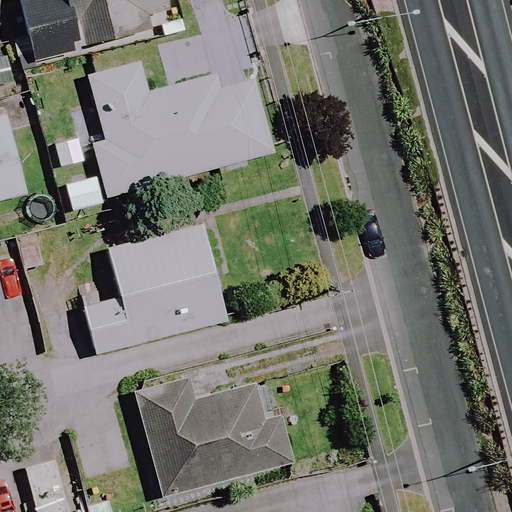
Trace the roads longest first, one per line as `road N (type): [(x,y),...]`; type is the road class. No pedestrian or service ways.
road 1 (residential): [(461,511),(321,0)]
road 2 (primary): [(511,205),(458,0)]
